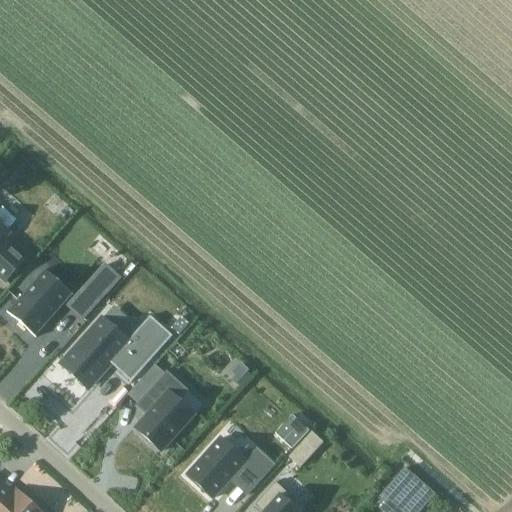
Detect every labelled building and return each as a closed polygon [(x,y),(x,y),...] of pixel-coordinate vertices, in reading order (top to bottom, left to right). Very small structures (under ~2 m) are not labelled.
[(0,278),(5,283),(25,261),(3,241),(10,234),(7,231),(16,221),(3,209),(0,211),(0,278)] [(7,313),(36,338),(36,337),(35,336),(71,296),(72,297),(73,296),(44,270),(43,271),(44,272),(9,313),(8,312),(7,313)] [(102,319),(62,364),(89,388),(110,364),(131,383),(172,337),(150,317),(128,342),(102,319)] [(167,373),(136,407),(146,416),(135,429),(161,453),(194,416),(193,415),(201,405),(187,392),(167,373)] [(276,432),(294,448),(310,430),(292,414),(276,432)] [(220,439),(187,476),(213,499),(246,462),(220,439)] [(400,511),(419,511),(435,495),(413,476),(413,477),(404,469),(381,495),(390,503),(400,511)] [(0,511),(45,511),(21,490),(16,496),(0,482),(0,511)] [(302,511),(304,510),(275,483),(254,506),(260,511),(302,511)]
